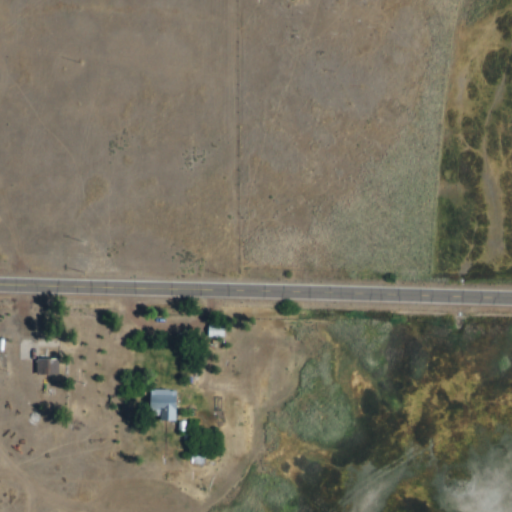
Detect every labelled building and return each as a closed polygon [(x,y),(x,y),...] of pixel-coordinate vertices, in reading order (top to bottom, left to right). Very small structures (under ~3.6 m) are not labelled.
[(235,323),(235,337),(218,337),(218,323),(235,323)] [(222,325),(206,324),(206,337),(222,337),(222,325)] [(69,358),(69,374),(47,373),(48,357),(69,358)] [(35,375),(57,375),(56,359),(34,360),(35,375)] [(189,390),(189,423),(156,423),(155,391),(189,390)]
